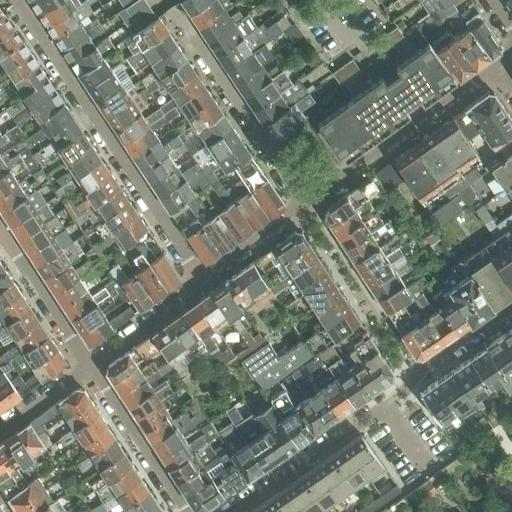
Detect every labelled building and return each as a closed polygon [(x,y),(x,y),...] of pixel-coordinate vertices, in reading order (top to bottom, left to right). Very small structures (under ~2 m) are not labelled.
[(31,0),(30,1),(38,13),(58,0),(31,0)] [(58,0),(38,13),(46,25),(81,2),(79,0),(58,0)] [(84,0),(81,2),(46,25),(54,37),(79,21),(93,11),(88,4),(94,0),(84,0)] [(145,0),(118,0),(140,29),(157,16),(145,0)] [(181,0),(190,14),(210,0),(181,0)] [(210,0),(190,14),(200,28),(226,9),(232,5),(228,0),(210,0)] [(420,0),(393,0),(392,2),(397,8),(409,0),(419,0),(420,1),(420,0)] [(420,0),(424,6),(413,13),(419,21),(434,10),(448,0),(420,0)] [(454,5),(457,3),(454,0),(448,0),(434,10),(442,21),(451,15),(462,31),(454,37),(475,67),(490,56),(462,15),(461,16),(454,5)] [(473,3),(467,6),(470,10),(462,15),(490,56),(499,50),(499,49),(500,43),(500,42),(473,3)] [(200,28),(209,42),(244,18),(239,10),(231,16),(226,9),(200,28)] [(0,55),(23,41),(6,16),(4,13),(0,15),(0,55)] [(137,41),(128,47),(133,53),(132,54),(133,54),(167,30),(158,16),(157,16),(140,29),(133,34),(137,41)] [(79,21),(54,37),(62,49),(100,24),(96,18),(92,20),(91,20),(83,25),(79,21)] [(239,29),(248,23),(244,18),(209,42),(218,55),(244,36),(239,29)] [(395,24),(397,26),(401,32),(408,28),(402,19),(395,24)] [(295,22),(285,29),(293,41),(304,34),(295,22)] [(262,45),(262,44),(283,30),(278,23),(269,30),(264,23),(244,36),(218,55),(227,69),(262,45)] [(99,34),(104,30),(100,24),(62,49),(70,61),(95,44),(91,38),(98,33),(99,34)] [(397,26),(390,31),(398,42),(405,38),(397,26)] [(132,54),(126,58),(131,65),(146,55),(151,62),(177,44),(167,30),(133,54),(132,54)] [(390,31),(383,36),(392,47),(398,42),(390,31)] [(459,77),(459,78),(475,67),(454,37),(449,31),(433,42),(437,49),(459,77)] [(116,48),(108,36),(95,44),(70,61),(78,73),(116,48)] [(383,36),(376,40),(385,52),(392,47),(383,36)] [(0,64),(2,63),(6,70),(31,53),(23,41),(0,55),(0,64)] [(410,115),(402,105),(408,101),(416,95),(423,105),(456,82),(456,81),(428,43),(395,67),(399,71),(391,77),(385,81),(382,77),(318,123),(345,160),(410,115)] [(177,44),(151,62),(156,69),(141,79),(145,86),(186,57),(177,44)] [(263,65),(258,57),(267,51),(262,45),(227,69),(236,83),(263,65)] [(116,48),(78,73),(86,86),(111,68),(106,61),(114,56),(115,57),(120,54),(116,48)] [(10,76),(0,83),(0,92),(39,65),(31,53),(6,70),(10,76)] [(186,57),(145,86),(150,92),(165,82),(169,89),(195,71),(186,57)] [(352,58),(345,63),(353,75),(360,70),(352,58)] [(345,63),(338,68),(347,80),(353,75),(345,63)] [(128,78),(118,64),(111,68),(86,86),(96,100),(121,83),(128,78)] [(22,94),(47,77),(39,65),(0,92),(0,98),(2,101),(9,95),(8,94),(18,87),(22,94)] [(263,65),(236,83),(245,96),(281,72),(276,65),(267,71),(263,65)] [(338,68),(332,73),(340,84),(347,80),(338,68)] [(169,89),(174,96),(159,106),(159,107),(164,113),(204,85),(195,71),(169,89)] [(281,72),(245,96),(254,110),(280,92),(281,91),(276,84),(285,78),(281,72)] [(47,77),(22,94),(26,99),(14,107),(13,104),(8,108),(13,117),(30,106),(55,89),(47,77)] [(121,83),(96,100),(105,114),(145,86),(141,79),(125,89),(121,83)] [(280,92),(254,110),(263,124),(309,94),(299,80),(281,91),(280,92)] [(204,85),(164,113),(164,114),(168,121),(169,121),(173,126),(188,116),(188,117),(213,99),(204,85)] [(145,86),(105,114),(114,128),(139,110),(135,103),(150,93),(150,92),(145,86)] [(30,106),(39,119),(37,120),(64,103),(55,89),(30,106)] [(494,93),(488,91),(488,92),(453,117),(473,146),(485,138),(481,132),(506,113),(494,93)] [(294,114),(314,101),(309,94),(263,124),(273,138),(273,137),(299,120),(294,114)] [(213,99),(188,117),(192,124),(177,134),(178,135),(182,141),(222,112),(213,99)] [(64,103),(37,120),(42,127),(26,137),(31,145),(47,135),(73,117),(64,103)] [(139,110),(114,128),(123,142),(164,114),(164,113),(159,107),(144,117),(139,110)] [(222,112),(182,141),(187,148),(192,154),(200,148),(196,142),(202,138),(206,144),(232,126),(222,112)] [(506,113),(481,132),(485,138),(500,161),(506,157),(511,152),(511,120),(507,112),(506,113)] [(153,131),(168,121),(164,114),(123,142),(133,155),(157,137),(153,131)] [(73,117),(47,135),(52,142),(43,147),(46,151),(43,153),(45,157),(83,131),(73,117)] [(453,117),(433,131),(468,184),(481,176),(474,165),(482,160),(473,146),(453,117)] [(200,148),(192,154),(197,162),(201,168),(241,140),(232,126),(206,144),(200,148)] [(45,157),(44,157),(48,164),(61,156),(66,162),(92,145),(83,131),(45,157)] [(474,193),(468,184),(433,131),(414,145),(443,189),(448,197),(457,191),(459,193),(430,214),(439,226),(460,212),(467,223),(475,218),(467,205),(471,202),(474,193)] [(0,153),(0,144),(10,138),(6,132),(3,134),(0,136),(0,155),(1,155),(0,153)] [(182,141),(178,135),(163,145),(157,137),(133,155),(142,169),(182,141)] [(241,140),(201,168),(205,176),(210,183),(217,177),(212,170),(220,165),(225,172),(234,166),(250,154),(241,140)] [(14,146),(18,153),(5,161),(1,155),(0,155),(0,174),(10,168),(23,160),(32,154),(27,146),(26,146),(22,141),(14,146)] [(177,165),(172,158),(187,148),(182,141),(142,169),(151,183),(177,165)] [(66,162),(70,169),(61,175),(62,176),(55,180),(54,178),(50,181),(55,189),(101,159),(92,145),(66,162)] [(432,205),(428,200),(443,189),(414,145),(394,159),(407,179),(423,204),(427,209),(432,205)] [(496,177),(487,183),(495,195),(505,189),(511,183),(511,152),(506,157),(500,161),(490,167),(496,177)] [(10,168),(0,174),(0,193),(25,177),(32,173),(40,167),(32,154),(23,160),(27,166),(13,174),(10,168)] [(242,178),(268,216),(284,204),(259,167),(250,154),(234,166),(242,178)] [(110,172),(101,159),(55,189),(61,198),(61,199),(70,193),(70,191),(80,185),(84,190),(110,172)] [(375,173),(384,187),(387,192),(407,179),(394,159),(375,173)] [(177,165),(151,183),(160,197),(201,168),(197,162),(181,172),(177,165)] [(49,180),(45,174),(40,167),(32,173),(37,180),(30,184),(25,177),(0,193),(0,209),(1,211),(38,187),(49,180)] [(197,181),(205,176),(201,168),(160,197),(170,212),(186,200),(194,194),(195,193),(190,186),(197,181)] [(84,190),(93,203),(119,186),(110,172),(84,190)] [(324,215),(324,216),(329,224),(366,198),(384,187),(375,173),(325,209),(324,215)] [(205,176),(197,181),(202,188),(210,183),(205,176)] [(226,207),(219,213),(236,239),(252,228),(226,189),(217,177),(210,183),(226,207)] [(242,178),(226,189),(252,228),(268,216),(242,178)] [(129,200),(127,198),(119,186),(93,203),(92,204),(97,211),(89,217),(93,223),(129,200)] [(47,201),(38,187),(1,211),(10,225),(37,208),(36,208),(47,201)] [(194,194),(186,200),(190,206),(198,217),(220,251),(236,239),(219,213),(213,204),(205,210),(194,194)] [(37,208),(10,225),(19,238),(56,213),(66,206),(61,199),(61,198),(39,213),(37,208)] [(366,198),(329,224),(337,236),(374,210),(366,198)] [(93,223),(90,226),(95,233),(98,231),(102,237),(138,214),(129,200),(93,223)] [(186,200),(170,212),(173,217),(190,206),(186,200)] [(399,210),(392,200),(385,204),(392,215),(399,210)] [(483,204),(474,211),(484,223),(492,217),(483,204)] [(367,226),(379,218),(374,210),(337,236),(345,249),(370,231),(367,226)] [(56,213),(19,238),(27,251),(64,228),(66,227),(56,213)] [(102,237),(92,245),(97,253),(117,240),(121,246),(131,238),(147,228),(138,214),(102,237)] [(195,230),(186,236),(204,262),(220,251),(198,217),(189,222),(195,230)] [(386,256),(382,250),(395,242),(412,230),(407,223),(391,234),(353,260),(361,273),(386,256)] [(73,241),(64,228),(27,251),(36,265),(73,241)] [(147,228),(131,238),(134,243),(141,238),(150,232),(147,228)] [(511,235),(507,228),(488,242),(495,253),(492,256),(511,285),(511,235)] [(370,231),(345,249),(353,260),(391,234),(387,229),(374,237),(370,231)] [(294,231),(253,261),(262,275),(307,241),(301,232),(295,231),(294,231)] [(73,241),(36,265),(45,278),(71,261),(85,252),(77,238),(73,241)] [(134,243),(141,252),(167,289),(181,279),(163,253),(155,258),(141,238),(134,243)] [(307,241),(262,275),(270,287),(290,273),(316,254),(307,241)] [(488,242),(462,260),(492,307),(511,293),(511,285),(492,256),(495,253),(488,242)] [(134,258),(141,268),(135,273),(153,299),(167,289),(141,252),(134,258)] [(386,256),(361,273),(369,286),(407,260),(403,253),(390,262),(386,256)] [(316,254),(290,273),(299,286),(299,285),(300,285),(324,267),(316,254)] [(71,261),(45,278),(54,292),(92,267),(88,259),(75,268),(71,261)] [(454,277),(445,283),(447,287),(453,297),(470,323),(492,307),(462,260),(461,259),(452,265),(450,271),(454,277)] [(407,260),(369,286),(377,298),(403,281),(411,276),(407,269),(411,267),(407,260)] [(270,287),(262,275),(253,261),(238,272),(262,307),(277,297),(274,292),(271,289),(270,287)] [(118,263),(110,269),(116,277),(121,285),(138,310),(153,299),(135,273),(128,278),(118,263)] [(4,266),(0,268),(0,288),(13,280),(4,266)] [(92,267),(54,292),(62,305),(88,288),(100,280),(92,267)] [(287,303),(282,307),(286,313),(322,289),(333,281),(324,267),(300,285),(304,292),(287,303)] [(238,272),(224,282),(242,308),(250,302),(256,311),(262,307),(238,272)] [(116,277),(110,281),(92,294),(88,288),(62,305),(71,318),(109,293),(121,285),(116,277)] [(403,281),(377,298),(386,311),(401,300),(413,292),(424,285),(419,279),(407,287),(403,281)] [(0,307),(21,293),(22,293),(13,280),(0,288),(0,307)] [(322,289),(286,313),(289,318),(295,326),(300,322),(296,317),(313,305),(317,311),(341,294),(333,281),(322,289)] [(224,282),(211,291),(234,326),(248,346),(262,337),(242,308),(224,282)] [(211,291),(197,301),(215,327),(221,336),(234,326),(211,291)] [(413,292),(401,300),(432,349),(444,341),(417,297),(413,292)] [(0,307),(0,315),(0,316),(0,326),(30,307),(21,293),(0,307)] [(113,299),(109,293),(71,318),(80,332),(105,314),(101,308),(113,299)] [(422,293),(417,297),(444,341),(457,332),(441,307),(434,311),(422,293)] [(321,318),(299,332),(304,338),(305,340),(350,307),(341,294),(317,311),(321,318)] [(453,297),(440,306),(441,307),(457,332),(470,323),(453,297)] [(386,311),(414,355),(415,356),(421,357),(432,349),(401,300),(386,311)] [(197,301),(184,311),(201,337),(210,351),(220,365),(234,356),(228,347),(221,352),(207,332),(215,327),(197,301)] [(30,307),(0,326),(0,339),(3,344),(14,337),(39,321),(30,307)] [(132,314),(127,307),(109,320),(105,314),(80,332),(88,346),(132,314)] [(359,320),(350,307),(305,340),(313,353),(327,343),(321,335),(329,330),(334,338),(359,320)] [(210,351),(201,337),(184,311),(170,321),(187,347),(196,360),(203,356),(210,351)] [(39,321),(14,337),(18,344),(2,355),(6,362),(48,334),(39,320),(39,321)] [(187,367),(178,353),(187,347),(170,321),(152,333),(161,347),(169,359),(182,379),(191,393),(199,388),(187,368),(187,367)] [(511,327),(502,334),(511,348),(511,327)] [(363,337),(354,343),(382,385),(392,378),(391,377),(392,372),(366,332),(361,335),(363,337)] [(107,366),(108,366),(106,372),(112,381),(161,347),(152,333),(149,336),(149,335),(135,346),(107,366)] [(48,334),(6,362),(8,366),(12,363),(14,366),(27,357),(32,365),(57,348),(48,334)] [(511,348),(502,334),(486,346),(506,376),(511,371),(511,348)] [(236,354),(252,376),(254,375),(264,389),(313,354),(313,353),(305,340),(304,338),(278,356),(264,335),(262,337),(248,346),(236,354)] [(343,356),(351,366),(350,367),(369,394),(382,385),(354,343),(346,348),(349,352),(343,356)] [(486,346),(470,357),(490,387),(500,381),(509,395),(511,393),(511,384),(506,376),(486,346)] [(161,347),(112,381),(120,394),(158,368),(157,367),(169,359),(161,347)] [(19,373),(10,380),(20,395),(66,362),(57,348),(32,365),(37,372),(24,381),(19,373)] [(326,349),(320,353),(354,404),(369,394),(350,367),(342,372),(326,349)] [(320,367),(329,381),(320,387),(339,415),(354,404),(320,353),(304,364),(311,373),(320,367)] [(470,357),(454,368),(474,399),(490,387),(470,357)] [(0,393),(8,404),(20,395),(10,380),(2,369),(0,366),(0,393)] [(152,389),(148,383),(162,374),(158,368),(120,394),(128,406),(152,389)] [(454,368),(438,380),(457,410),(474,399),(454,368)] [(298,369),(291,374),(301,388),(326,424),(339,415),(320,387),(312,374),(304,378),(298,369)] [(284,379),(279,382),(283,389),(312,433),(326,424),(301,388),(293,393),(284,379)] [(454,431),(456,429),(448,417),(457,410),(438,380),(420,392),(449,435),(454,432),(454,431)] [(152,389),(128,406),(136,418),(174,392),(169,386),(156,394),(152,389)] [(77,388),(29,422),(38,435),(47,429),(42,422),(60,410),(64,416),(90,398),(84,389),(83,389),(77,388)] [(282,416),(283,417),(281,418),(297,444),(312,433),(283,389),(270,398),(273,402),(282,416)] [(165,407),(178,399),(174,392),(136,418),(144,431),(169,414),(165,407)] [(90,398),(64,416),(65,417),(65,416),(73,428),(98,411),(90,398)] [(281,418),(283,417),(282,416),(273,402),(253,417),(262,430),(280,456),(297,444),(281,418)] [(228,409),(225,410),(263,467),(280,456),(262,430),(253,436),(233,405),(228,409)] [(190,417),(152,443),(160,456),(185,438),(181,432),(194,424),(206,416),(201,409),(190,417)] [(225,410),(209,421),(217,434),(229,453),(235,461),(247,479),(263,467),(225,410)] [(73,428),(60,437),(65,445),(75,438),(78,435),(82,442),(107,425),(98,411),(73,428)] [(169,414),(144,431),(152,443),(190,417),(186,411),(172,420),(169,414)] [(495,414),(487,419),(492,428),(500,422),(495,414)] [(29,422),(18,430),(34,456),(46,448),(38,435),(29,422)] [(107,425),(82,442),(90,454),(115,438),(107,425)] [(22,465),(25,468),(37,459),(34,456),(18,430),(6,439),(22,465)] [(449,435),(450,437),(459,450),(464,446),(454,432),(449,435)] [(345,444),(368,476),(383,466),(361,434),(345,444)] [(90,454),(77,463),(82,471),(92,464),(95,461),(99,468),(124,451),(115,438),(90,454)] [(185,438),(160,456),(168,468),(193,451),(185,438)] [(28,483),(17,468),(22,465),(6,439),(0,443),(0,485),(8,497),(28,483)] [(193,451),(168,468),(177,482),(203,464),(216,455),(207,441),(193,451)] [(345,444),(331,455),(353,487),(368,476),(345,444)] [(99,468),(104,475),(99,477),(90,483),(94,490),(107,481),(132,464),(124,451),(99,468)] [(331,455),(316,465),(338,497),(353,487),(331,455)] [(460,455),(439,469),(446,480),(468,466),(460,455)] [(212,477),(186,495),(195,509),(201,510),(201,511),(202,510),(247,479),(235,461),(212,477)] [(112,488),(98,496),(102,502),(127,486),(141,477),(132,464),(107,481),(112,488)] [(203,464),(177,482),(186,495),(212,477),(203,464)] [(316,465),(301,475),(324,507),(338,497),(316,465)] [(301,475),(286,486),(304,511),(317,511),(324,507),(301,475)] [(28,483),(8,497),(16,510),(46,489),(37,476),(33,479),(33,480),(28,483)] [(102,502),(87,511),(104,511),(107,510),(117,503),(120,500),(125,507),(149,490),(141,477),(127,486),(102,502)] [(437,492),(429,480),(416,489),(424,501),(437,492)] [(396,484),(382,493),(387,500),(400,490),(396,484)] [(304,511),(286,486),(272,496),(282,511),(304,511)] [(46,489),(16,510),(17,511),(38,511),(54,501),(46,489)] [(125,507),(127,511),(144,511),(158,503),(149,490),(125,507)] [(382,493),(369,503),(373,509),(387,500),(382,493)] [(282,511),(272,496),(252,510),(253,511),(282,511)] [(402,497),(393,504),(398,511),(405,511),(410,509),(402,497)] [(60,511),(54,501),(38,511),(60,511)] [(163,511),(158,503),(144,511),(163,511)] [(369,503),(355,511),(369,511),(373,509),(369,503)]
